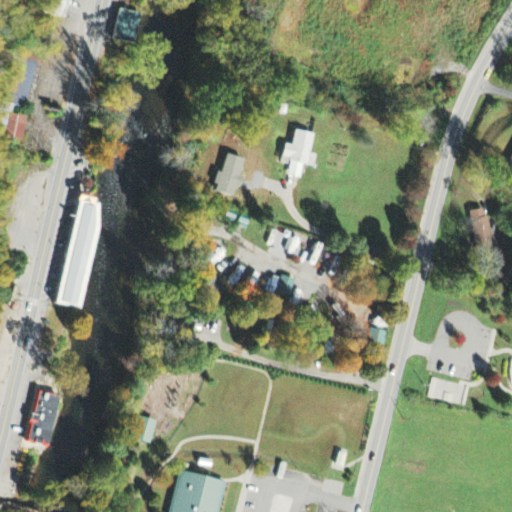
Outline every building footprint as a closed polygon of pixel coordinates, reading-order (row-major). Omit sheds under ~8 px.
[(54,0),(52,17),(67,19),(70,0),(54,0)] [(139,15),(119,9),(111,39),(130,44),(139,15)] [(236,109),(257,115),(260,101),(240,96),(236,109)] [(5,139),(22,143),(27,118),(11,114),(5,139)] [(400,124),(357,128),(356,118),(400,114),(400,124)] [(312,131),(304,163),(286,158),(286,154),(279,152),(282,142),(288,144),(293,126),(312,131)] [(511,165),(503,161),(511,142),(511,165)] [(231,196),(233,187),(238,188),(241,177),(238,176),(242,160),(224,155),(220,174),(216,174),(212,192),(231,196)] [(74,196),(72,201),(74,202),(51,304),(63,307),(75,310),(84,269),(94,239),(93,232),(94,204),(88,202),(89,198),(89,195),(82,191),(76,192),(74,196)] [(468,208),(475,248),(492,245),(487,214),(482,215),(481,205),(468,208)] [(201,272),(189,318),(201,321),(204,308),(212,311),(219,284),(211,282),(213,275),(201,272)] [(281,273),(277,289),(288,292),(292,276),(281,273)] [(0,346),(9,307),(0,305),(0,346)] [(368,326),(363,347),(379,351),(384,329),(368,326)] [(43,448),(56,397),(35,392),(22,443),(43,448)] [(136,415),(130,437),(144,441),(151,420),(136,415)] [(335,450),(332,463),(339,465),(342,451),(335,450)] [(217,511),(225,480),(191,472),(177,468),(166,511),(217,511)]
